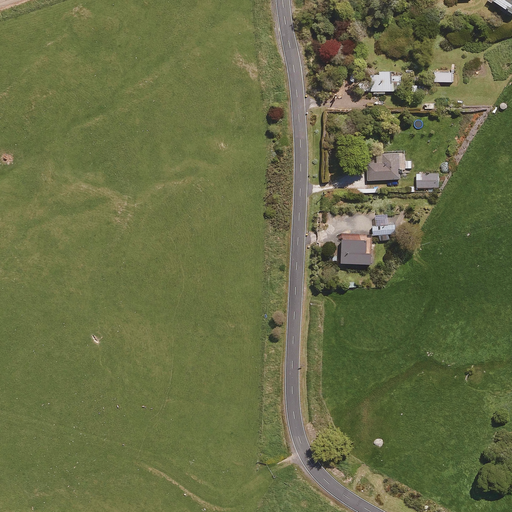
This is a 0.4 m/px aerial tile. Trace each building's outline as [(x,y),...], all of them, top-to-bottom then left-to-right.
[(511,0),(499,0),(497,4),(511,14),(511,0)] [(375,96),(387,96),(387,93),(406,93),(406,84),(403,84),(403,76),(396,76),(396,72),(382,73),(382,77),(371,77),(371,94),(375,94),(375,96)] [(454,74),(437,73),(437,84),(454,84),(454,74)] [(402,156),(378,158),(379,166),(368,167),(369,183),(402,181),(401,171),(412,170),(412,163),(403,163),(402,156)] [(429,193),(436,193),(436,190),(440,190),(439,175),(418,175),(418,190),(429,190),(429,193)] [(381,237),(381,242),(389,242),(389,237),(397,236),(396,227),(390,227),(389,217),(377,218),(377,228),(374,228),(375,237),(381,237)] [(370,257),(371,244),(361,244),(349,243),(345,243),(344,266),(374,268),(375,257),(370,257)]
